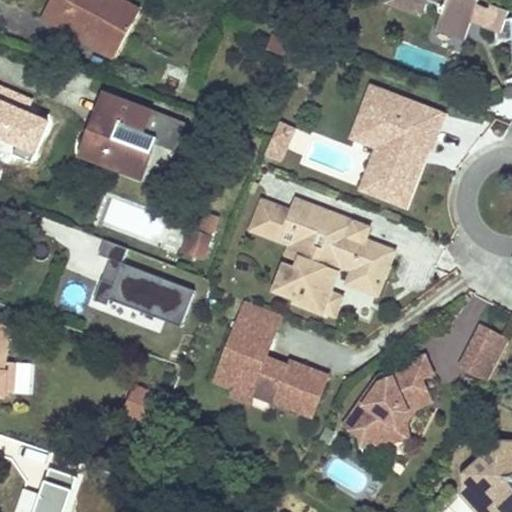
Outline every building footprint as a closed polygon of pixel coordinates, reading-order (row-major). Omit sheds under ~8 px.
[(61,3),(56,0),(52,0),(41,20),(112,62),(117,53),(62,21),(70,7),(61,3)] [(56,0),(61,3),(70,7),(62,21),(117,53),(141,12),(120,0),(56,0)] [(389,0),(389,2),(422,14),(426,0),(428,0),(445,6),(437,27),(465,38),(473,17),(486,21),(485,24),(497,29),(497,39),(511,38),(511,17),(507,17),(510,10),(492,3),(490,7),(478,3),(479,0),(389,0)] [(298,60),(302,48),(273,37),(268,49),(298,60)] [(371,127),(385,91),(374,87),(355,137),(380,146),(384,148),(389,134),(371,127)] [(447,115),(385,91),(371,127),(389,134),(384,148),(380,146),(363,189),(408,207),(421,173),(417,171),(424,151),(432,154),(447,115)] [(151,114),(105,97),(82,157),(141,180),(156,140),(143,135),(151,114)] [(286,109),(268,152),(282,157),(299,114),(286,109)] [(265,202),(254,230),(284,241),(289,229),(298,233),(291,252),(290,255),(302,260),(299,269),(287,265),(277,290),(299,299),(297,302),(324,313),(325,310),(330,295),(342,265),(355,270),(384,281),(395,252),(366,241),(353,236),(358,224),(299,201),(294,213),(265,202)] [(196,214),(180,253),(202,262),(218,222),(196,214)] [(358,224),(353,236),(366,241),(370,229),(358,224)] [(166,320),(183,325),(195,289),(123,264),(128,249),(111,243),(89,307),(162,332),(166,320)] [(384,281),(355,270),(350,283),(379,295),(384,281)] [(342,300),(330,295),(325,310),(337,315),(342,300)] [(282,315),(246,300),(239,317),(276,332),(282,315)] [(276,332),(239,317),(214,381),(234,389),(238,380),(272,393),(269,400),(311,417),(328,376),(295,363),(293,369),(265,358),(276,332)] [(482,325),(474,340),(502,354),(510,339),(482,325)] [(9,329),(0,328),(0,398),(5,399),(5,394),(7,364),(9,329)] [(502,354),(474,340),(461,365),(489,379),(502,354)] [(419,379),(440,368),(431,350),(376,378),(368,390),(372,393),(377,386),(402,373),(408,385),(419,379)] [(16,395),(18,364),(7,364),(5,394),(16,395)] [(368,390),(343,429),(359,440),(365,431),(375,438),(377,447),(399,442),(396,428),(405,415),(416,409),(430,402),(419,379),(408,385),(402,373),(377,386),(372,393),(368,390)] [(129,415),(148,422),(156,400),(136,393),(129,415)] [(416,409),(405,415),(396,428),(399,442),(410,440),(406,424),(416,409)] [(361,449),(377,447),(375,438),(365,431),(359,440),(361,449)] [(511,511),(511,452),(510,455),(500,444),(467,473),(476,485),(465,495),(480,511),(482,511),(511,511)]
